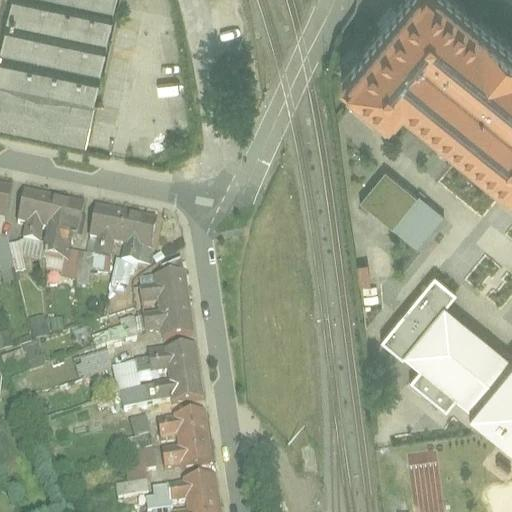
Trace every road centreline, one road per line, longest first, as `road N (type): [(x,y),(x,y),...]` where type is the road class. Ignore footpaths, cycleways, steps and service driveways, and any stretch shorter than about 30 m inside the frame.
road 1 (residential): [(243,511),(199,219)]
road 2 (residential): [(199,219),(257,166),(334,0)]
road 3 (residential): [(199,219),(175,196),(0,161)]
